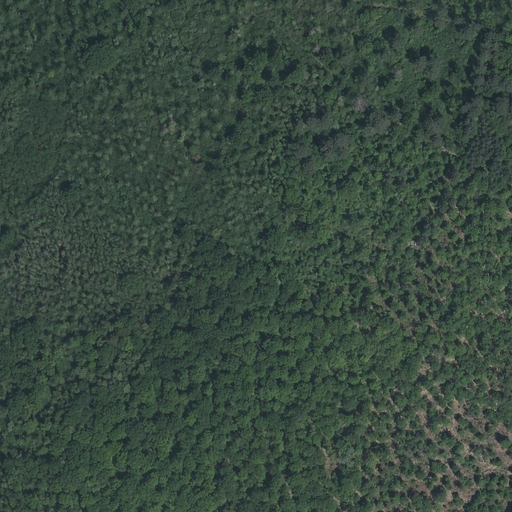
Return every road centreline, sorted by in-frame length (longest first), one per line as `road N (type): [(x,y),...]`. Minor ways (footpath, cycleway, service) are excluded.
road 1 (track): [(511,188),(352,87),(250,0)]
road 2 (track): [(355,0),(437,24),(511,34)]
road 3 (track): [(78,511),(75,468),(61,434),(0,394)]
